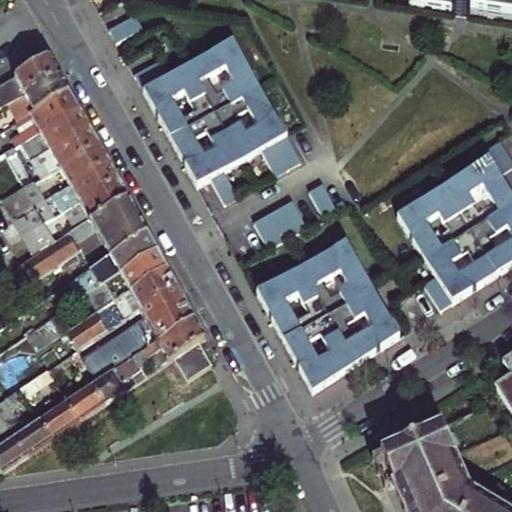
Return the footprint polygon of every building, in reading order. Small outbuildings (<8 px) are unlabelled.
[(511,0),(408,0),(409,1),(454,8),(453,15),(455,15),(455,13),(468,15),(468,17),(470,17),(471,10),(511,16),(511,0)] [(134,17),(108,32),(116,46),(142,31),(134,17)] [(160,63),(134,77),(197,189),(210,181),(224,206),(238,199),(224,174),(261,153),(268,166),(275,178),(301,163),(233,43),(210,55),(169,79),(160,63)] [(0,110),(3,109),(59,78),(54,69),(48,58),(0,89),(0,110)] [(3,109),(12,126),(68,94),(65,90),(59,78),(3,109)] [(12,151),(17,149),(78,112),(74,106),(68,94),(12,126),(10,128),(16,137),(7,143),(12,151)] [(27,167),(28,166),(88,130),(85,126),(78,112),(17,149),(27,167)] [(88,130),(28,166),(39,183),(59,172),(98,149),(95,143),(88,130)] [(428,285),(444,310),(482,285),(511,266),(511,189),(503,175),(511,169),(511,154),(503,141),(488,151),(492,158),(401,216),(414,237),(439,278),(428,285)] [(98,149),(59,172),(68,188),(107,166),(104,161),(98,149)] [(107,166),(68,188),(49,199),(59,217),(63,215),(117,184),(114,178),(107,166)] [(117,184),(63,215),(75,237),(92,226),(127,203),(125,198),(117,184)] [(323,186),(309,193),(324,219),(337,212),(323,186)] [(4,203),(14,221),(41,204),(31,188),(4,203)] [(49,199),(41,204),(49,217),(39,222),(42,227),(59,217),(49,199)] [(293,202),(254,224),(269,250),(307,229),(293,202)] [(140,225),(127,203),(92,226),(97,237),(110,260),(146,236),(140,225)] [(41,204),(14,221),(24,239),(42,227),(39,222),(49,217),(41,204)] [(36,262),(20,272),(34,293),(83,261),(76,251),(97,237),(92,226),(75,237),(55,250),(36,262)] [(36,262),(55,250),(42,227),(24,239),(36,262)] [(152,248),(146,236),(110,260),(64,290),(75,309),(156,255),(152,248)] [(403,337),(347,237),(335,245),(256,295),(270,321),(296,367),(311,395),(376,354),(403,337)] [(74,332),(165,272),(162,266),(156,255),(75,309),(52,324),(62,340),(74,332)] [(0,284),(10,278),(0,258),(0,284)] [(165,272),(74,332),(86,349),(139,314),(175,290),(173,286),(165,272)] [(175,290),(139,314),(142,319),(145,323),(181,299),(178,295),(175,290)] [(133,362),(193,322),(190,317),(181,299),(145,323),(84,364),(97,386),(112,376),(133,362)] [(172,363),(197,346),(204,342),(202,338),(193,322),(133,362),(139,373),(145,381),(155,374),(172,363)] [(210,367),(197,346),(172,363),(186,383),(210,367)] [(511,360),(503,366),(511,380),(502,386),(495,390),(511,416),(511,360)] [(131,379),(139,373),(133,362),(112,376),(120,386),(131,379)] [(131,379),(136,387),(145,381),(139,373),(131,379)] [(125,395),(120,386),(112,376),(97,386),(95,387),(93,389),(105,408),(125,395)] [(81,397),(67,406),(80,425),(105,408),(93,389),(81,397)] [(33,412),(20,393),(0,406),(0,418),(7,429),(33,412)] [(53,443),(80,425),(67,406),(54,415),(41,424),(53,443)] [(41,424),(15,441),(27,460),(53,443),(41,424)] [(393,444),(396,453),(425,440),(422,432),(393,444)] [(476,511),(441,433),(425,440),(396,453),(381,460),(391,482),(404,511),(476,511)] [(0,478),(27,460),(15,441),(1,450),(0,450),(0,478)]
